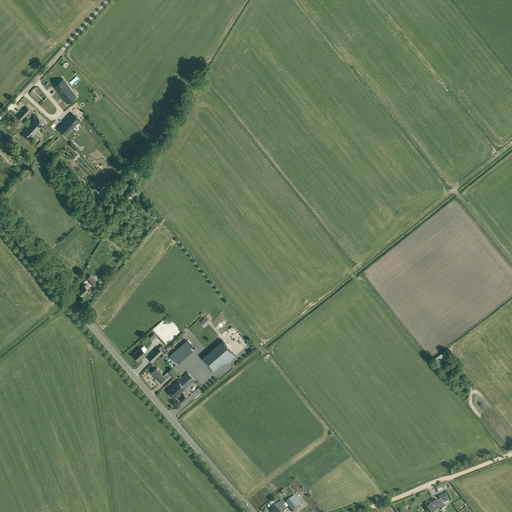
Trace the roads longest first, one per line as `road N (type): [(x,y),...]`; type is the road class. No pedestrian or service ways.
road 1 (unclassified): [(251,511),(0,217)]
road 2 (track): [(359,511),(511,453)]
road 3 (track): [(0,118),(108,0)]
